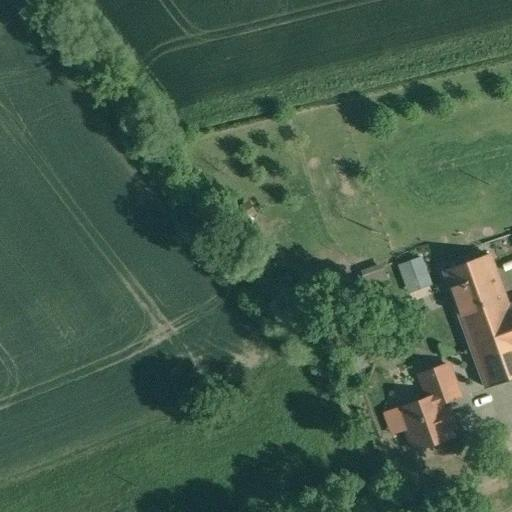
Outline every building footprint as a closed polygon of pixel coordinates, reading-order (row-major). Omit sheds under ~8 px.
[(486,252),(443,269),(464,322),(507,305),(486,252)] [(426,255),(402,263),(412,291),(436,283),(426,255)] [(511,305),(464,323),(488,387),(511,377),(511,305)] [(419,375),(428,399),(438,396),(441,402),(458,395),(448,365),(438,368),(419,375)] [(438,397),(400,410),(414,449),(426,445),(452,435),(449,427),(453,426),(446,408),(442,410),(438,397)]
